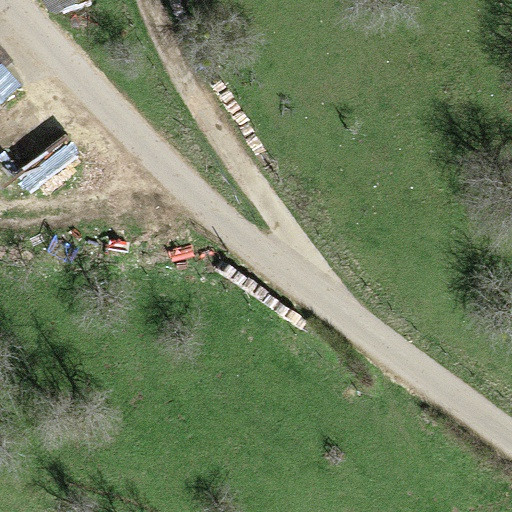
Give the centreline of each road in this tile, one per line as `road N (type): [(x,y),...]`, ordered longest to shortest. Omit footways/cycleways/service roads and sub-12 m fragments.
road 1 (unclassified): [(511,441),(205,203),(5,0)]
road 2 (track): [(356,323),(205,111),(149,0)]
road 3 (track): [(0,142),(129,133)]
